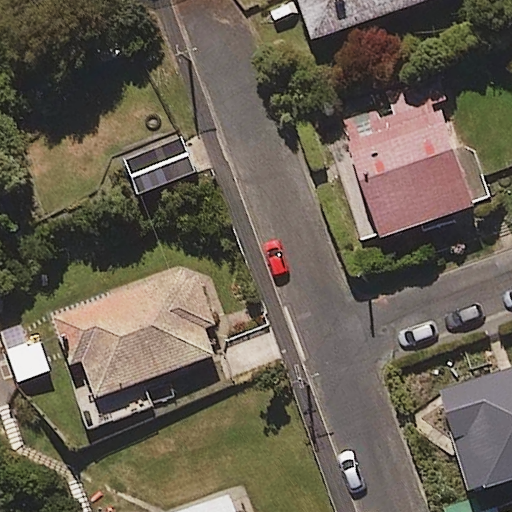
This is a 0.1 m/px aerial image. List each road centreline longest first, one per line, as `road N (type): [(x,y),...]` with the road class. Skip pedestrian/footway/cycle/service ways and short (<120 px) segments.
road 1 (residential): [(210,22),(332,341)]
road 2 (residential): [(511,276),(332,341)]
road 3 (residential): [(332,341),(392,511)]
